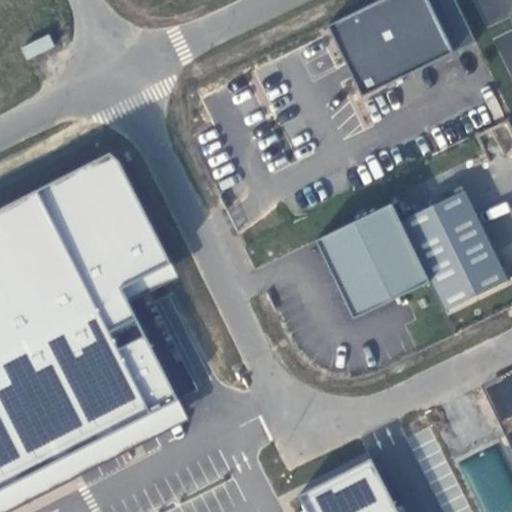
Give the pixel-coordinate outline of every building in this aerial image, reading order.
[(377,0),(324,25),(359,97),(474,42),(454,0),(377,0)] [(47,34),(19,47),(25,60),(53,47),(47,34)] [(168,261),(111,152),(0,209),(0,511),(4,511),(8,510),(188,418),(119,286),(168,261)] [(465,192),(401,223),(431,284),(445,314),(511,284),(465,192)] [(314,242),(354,322),(395,301),(431,284),(401,223),(392,204),(314,242)] [(396,511),(370,461),(299,497),(305,507),(295,511),(396,511)]
